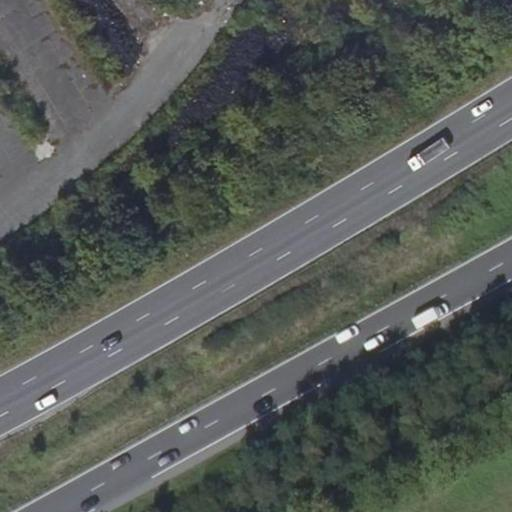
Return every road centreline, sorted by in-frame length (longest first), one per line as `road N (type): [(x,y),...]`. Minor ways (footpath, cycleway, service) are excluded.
road 1 (trunk): [(511,104),(0,404)]
road 2 (trunk): [(51,511),(511,257)]
